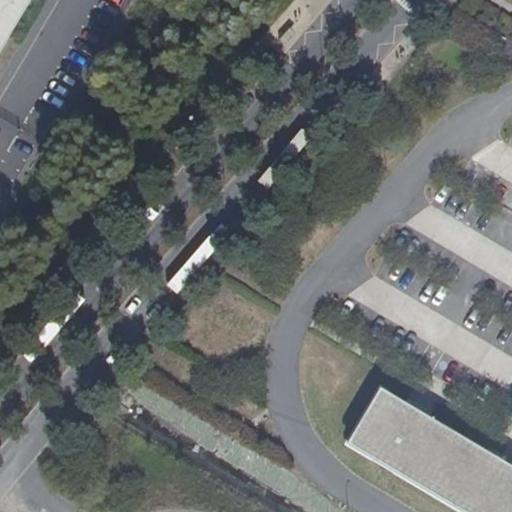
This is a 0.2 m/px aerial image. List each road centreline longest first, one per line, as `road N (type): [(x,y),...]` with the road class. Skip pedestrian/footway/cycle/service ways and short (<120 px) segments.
road 1 (unclassified): [(0,469),(410,0)]
road 2 (unclassified): [(352,0),(0,397)]
